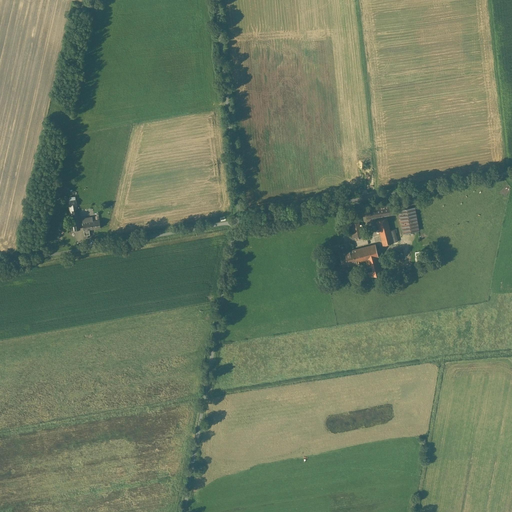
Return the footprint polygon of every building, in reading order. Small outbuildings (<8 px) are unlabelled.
[(395,205),(364,210),(366,219),(396,214),(395,205)] [(414,207),(399,210),(403,233),(418,230),(414,207)] [(73,224),(74,230),(80,229),(77,211),(76,211),(71,212),(73,224)] [(357,213),(347,215),(352,238),(362,236),(357,213)] [(92,217),(82,219),(84,235),(90,234),(89,230),(100,228),(99,220),(93,221),(92,217)] [(387,218),(377,221),(383,245),(397,241),(394,229),(390,230),(387,218)] [(375,244),(340,253),(344,266),(357,263),(359,270),(368,268),(370,276),(382,272),(375,244)]
